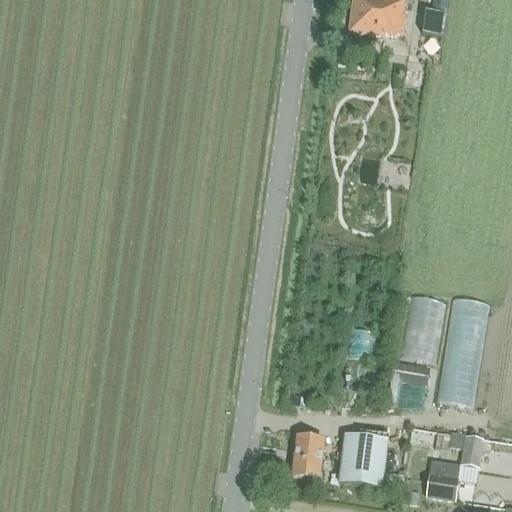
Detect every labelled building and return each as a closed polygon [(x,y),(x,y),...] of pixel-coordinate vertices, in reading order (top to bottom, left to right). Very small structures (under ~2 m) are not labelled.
[(404,3),(404,0),(414,0),(429,2),(428,0),(352,0),(347,35),(385,40),(385,39),(400,40),(405,3),(404,3)] [(445,17),(425,15),(422,38),(442,40),(445,17)] [(437,361),(439,299),(407,298),(405,360),(437,361)] [(438,398),(465,400),(469,334),(441,333),(438,398)] [(428,371),(393,365),(390,383),(425,388),(428,371)] [(414,431),(411,447),(449,454),(449,452),(449,450),(453,450),(462,452),(459,468),(478,471),(484,442),(464,440),(453,438),(452,437),(452,438),(414,431)] [(382,492),(389,444),(344,438),(338,487),(382,492)] [(320,485),(325,443),(296,439),(291,482),(320,485)] [(455,506),(460,468),(431,464),(425,501),(455,506)]
